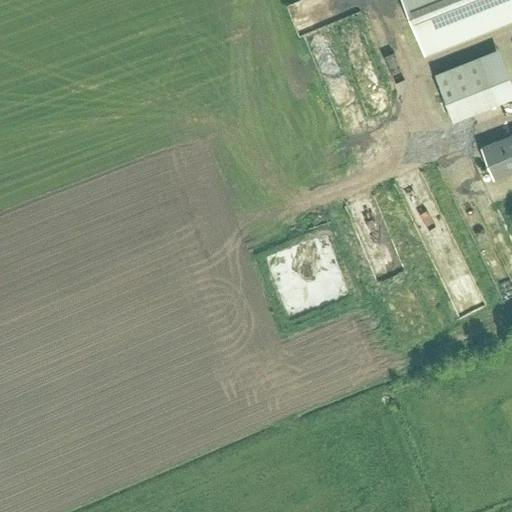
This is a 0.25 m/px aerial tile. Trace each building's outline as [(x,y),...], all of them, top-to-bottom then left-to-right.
[(511,0),(404,0),(427,55),(511,21),(511,0)] [(346,71),(355,96),(371,90),(345,19),(328,25),(330,31),(314,37),(334,91),(338,89),(334,76),(346,71)] [(437,63),(452,109),(511,88),(511,66),(503,41),(437,63)] [(511,134),(481,147),(493,177),(511,169),(511,134)] [(455,282),(469,313),(490,303),(476,272),(455,282)]
